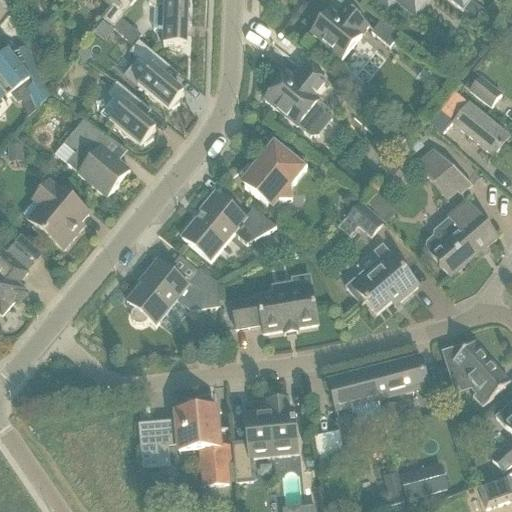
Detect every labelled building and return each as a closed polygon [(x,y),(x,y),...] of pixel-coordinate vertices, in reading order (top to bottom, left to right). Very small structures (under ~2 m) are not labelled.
[(100,0),(112,9),(102,23),(112,31),(120,21),(136,0),(100,0)] [(185,3),(187,1),(185,0),(151,0),(147,5),(154,10),(153,33),(163,33),(163,49),(166,49),(178,53),(182,50),(186,50),(187,9),(185,9),(185,3)] [(415,19),(430,0),(367,0),(368,1),(368,0),(371,0),(387,12),(395,3),(415,19)] [(446,0),(471,21),(480,10),(468,0),(446,0)] [(360,39),(368,29),(344,9),(335,19),(329,14),(310,37),(326,50),(324,53),(340,66),(361,40),(360,39)] [(112,31),(122,39),(130,29),(120,21),(112,31)] [(102,23),(94,33),(104,41),(112,31),(102,23)] [(389,50),(399,38),(381,23),(371,35),(389,50)] [(133,48),(141,39),(132,32),(124,41),(133,48)] [(40,55),(50,44),(41,36),(31,47),(40,55)] [(181,106),(181,101),(183,97),(159,77),(167,67),(138,43),(129,54),(143,66),(129,82),(147,97),(152,104),(155,104),(169,115),(171,112),(181,106)] [(0,95),(2,93),(7,99),(10,97),(17,106),(21,105),(21,104),(31,100),(27,91),(31,86),(33,83),(32,80),(29,82),(8,55),(0,61),(0,95)] [(317,104),(328,90),(303,70),(292,84),(285,78),(264,104),(309,141),(318,140),(330,123),(330,114),(317,104)] [(480,79),(478,82),(473,77),(464,89),(469,93),(468,95),(491,112),(502,97),(480,79)] [(153,142),(152,137),(155,134),(130,112),(138,103),(116,85),(108,95),(114,100),(100,117),(109,125),(119,133),(124,141),(127,141),(140,151),(143,149),(153,142)] [(493,159),(509,139),(469,105),(452,126),(493,159)] [(98,147),(104,137),(84,123),(55,157),(78,176),(77,177),(107,201),(130,174),(98,147)] [(389,130),(372,151),(386,162),(403,141),(389,130)] [(273,144),(272,146),(264,140),(256,151),(263,157),(253,169),(254,170),(256,167),(260,170),(244,190),(266,208),(273,199),(279,204),(292,203),(291,191),(307,171),(273,144)] [(460,198),(471,188),(433,153),(416,167),(442,199),(453,189),(460,198)] [(401,154),(377,185),(390,195),(414,164),(409,160),(401,154)] [(56,190),(55,190),(49,185),(33,204),(39,209),(27,223),(63,253),(83,230),(80,227),(89,217),(56,190)] [(352,212),(361,202),(345,187),(342,190),(347,195),(341,202),(352,212)] [(253,211),(245,221),(214,195),(199,214),(201,215),(181,240),(210,265),(233,238),(246,248),(276,231),(253,211)] [(449,281),(498,240),(467,204),(447,220),(449,222),(434,234),(434,238),(425,245),(425,252),(449,281)] [(360,206),(347,220),(370,240),(383,226),(360,206)] [(396,311),(420,292),(386,249),(377,256),(385,266),(369,279),(366,275),(347,290),(362,309),(366,305),(377,319),(392,307),(396,311)] [(0,317),(2,319),(13,305),(14,304),(18,307),(27,296),(21,290),(20,289),(17,287),(27,275),(4,256),(0,252),(0,317)] [(148,278),(126,305),(133,311),(133,312),(132,312),(132,313),(132,314),(131,315),(131,316),(131,317),(131,318),(131,319),(132,320),(132,321),(132,322),(133,322),(133,323),(134,323),(134,324),(135,324),(135,325),(136,325),(137,326),(138,326),(139,326),(140,327),(141,327),(142,327),(143,327),(143,326),(144,326),(145,326),(146,325),(147,325),(147,324),(148,324),(148,323),(149,323),(156,329),(180,300),(197,314),(220,311),(217,285),(200,272),(188,287),(157,262),(145,276),(148,278)] [(313,289),(311,289),(310,279),(291,281),(291,287),(271,289),(272,294),(258,296),(259,299),(233,302),(236,329),(262,325),(263,334),(318,327),(313,289)] [(472,400),(482,411),(488,405),(510,386),(474,345),(462,356),(461,351),(456,353),(456,352),(444,356),(452,382),(453,382),(454,387),(468,382),(471,386),(478,394),(472,400)] [(377,403),(428,389),(420,359),(370,372),(377,403)] [(351,410),(377,403),(370,372),(328,383),(347,456),(362,453),(351,410)] [(293,413),(288,414),(287,403),(267,405),(268,416),(245,418),(248,447),(232,448),(235,486),(253,484),(251,461),(297,457),(294,429),(295,429),(295,423),(294,423),(293,413)] [(400,405),(379,411),(382,421),(385,431),(406,425),(400,405)] [(511,405),(496,420),(511,438),(511,446),(494,462),(504,474),(511,467),(511,405)] [(229,449),(220,450),(216,412),(190,414),(189,412),(175,413),(175,415),(179,455),(205,453),(209,489),(228,487),(226,465),(230,465),(229,449)] [(139,429),(141,451),(157,450),(154,427),(139,429)] [(413,474),(399,478),(405,503),(447,492),(440,467),(413,474)] [(511,489),(508,478),(477,489),(485,511),(511,502),(511,489)] [(406,511),(406,510),(403,499),(382,504),(383,511),(406,511)]
